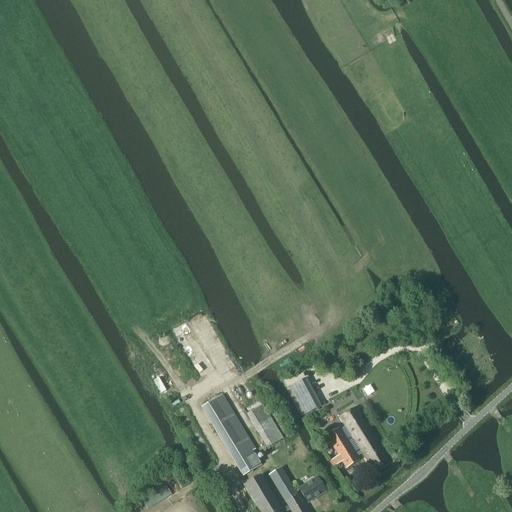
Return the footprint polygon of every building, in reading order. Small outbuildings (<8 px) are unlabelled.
[(306,379),(291,386),(306,415),(321,407),(306,379)] [(255,449),(223,395),(204,406),(205,407),(245,473),(244,473),(245,475),(260,465),(252,451),(255,449)] [(267,448),(282,439),(262,406),(246,415),(267,448)] [(382,451),(354,407),(338,417),(344,426),(339,429),(338,427),(325,436),(337,456),(329,462),(332,468),(341,462),(344,467),(357,459),(355,456),(360,453),(373,472),(388,463),(381,451),(382,451)] [(306,511),(280,468),(268,475),(287,507),(281,510),(260,475),(243,486),(258,511),(287,511),(290,511),(306,511)] [(316,479),(298,489),(307,504),(325,493),(316,479)]
